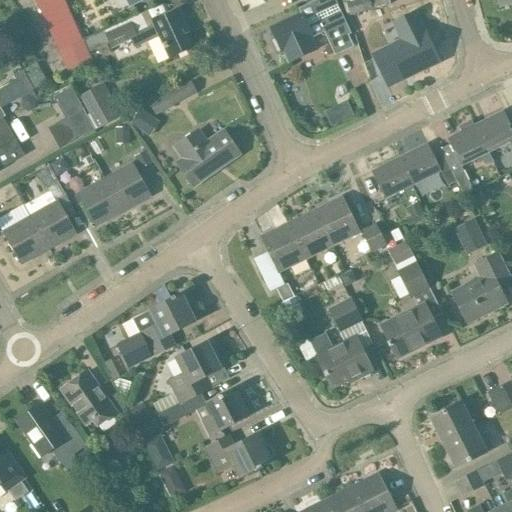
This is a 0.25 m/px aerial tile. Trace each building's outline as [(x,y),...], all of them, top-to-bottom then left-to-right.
[(92,64),(63,0),(35,0),(69,74),(92,64)] [(351,33),(335,0),(314,0),(299,7),(301,13),(270,28),(282,52),(283,52),(288,63),(317,49),(312,38),(324,32),(334,55),(353,46),(348,34),(351,33)] [(371,10),(371,11),(372,11),(369,0),(341,0),(343,4),(346,3),(349,16),(371,10)] [(146,12),(103,32),(109,43),(111,49),(130,40),(134,48),(158,37),(158,38),(168,59),(188,50),(180,31),(184,29),(176,10),(164,15),(151,22),(146,12)] [(425,33),(414,12),(394,22),(405,43),(375,58),(387,83),(438,57),(426,33),(425,33)] [(37,63),(22,71),(33,90),(47,82),(37,63)] [(0,106),(1,108),(33,90),(22,71),(13,76),(16,81),(0,89),(0,106)] [(197,93),(190,81),(165,95),(150,103),(157,115),(197,93)] [(358,86),(368,112),(380,107),(370,81),(358,86)] [(121,117),(104,85),(82,97),(99,129),(121,117)] [(330,126),(352,116),(345,101),(323,111),(330,126)] [(83,108),(73,114),(65,118),(77,140),(95,131),(83,108)] [(159,123),(140,109),(130,124),(149,137),(159,123)] [(475,126),(488,153),(509,143),(511,148),(511,130),(503,112),(475,126)] [(2,119),(0,119),(0,169),(24,156),(2,119)] [(488,153),(475,126),(447,139),(450,145),(441,149),(454,175),(463,171),(461,167),(488,153)] [(130,143),(129,128),(115,129),(116,144),(130,143)] [(239,155),(223,132),(206,144),(197,132),(175,149),(183,160),(176,165),(192,188),(239,155)] [(399,159),(412,186),(440,172),(446,186),(456,181),(444,157),(435,161),(427,145),(399,159)] [(146,150),(134,157),(141,168),(153,162),(146,150)] [(63,157),(52,164),(58,175),(69,168),(63,157)] [(412,186),(399,159),(371,172),(384,200),(412,186)] [(105,180),(123,211),(151,196),(133,164),(105,180)] [(46,166),(33,173),(44,192),(56,185),(46,166)] [(95,227),(123,211),(105,180),(78,195),(95,227)] [(0,205),(17,195),(10,183),(0,189),(0,205)] [(58,202),(56,203),(49,192),(25,206),(31,217),(49,250),(76,235),(58,202)] [(341,198),(314,212),(332,248),(359,234),(341,198)] [(306,261),(332,248),(314,212),(288,225),(305,261),(306,261)] [(49,250),(31,217),(4,232),(22,265),(49,250)] [(487,246),(474,219),(453,229),(466,256),(487,246)] [(386,246),(375,224),(361,231),(371,253),(386,246)] [(305,261),(288,225),(261,238),(267,252),(254,259),(270,292),(284,286),(278,274),(291,268),(295,276),(310,269),(306,261),(305,261)] [(430,290),(406,241),(388,250),(398,271),(397,272),(411,300),(430,290)] [(509,281),(496,254),(474,265),(483,282),(453,297),(467,324),(506,304),(497,287),(509,281)] [(196,322),(182,296),(150,312),(157,326),(118,346),(129,369),(174,346),(169,336),(196,322)] [(372,344),(348,298),(327,309),(345,343),(332,350),(324,334),(309,342),(334,391),(372,371),(361,350),(372,344)] [(440,337),(424,305),(381,327),(397,359),(440,337)] [(153,405),(159,416),(182,404),(202,394),(209,390),(204,378),(219,370),(207,344),(177,359),(184,375),(171,382),(176,393),(153,405)] [(103,394),(88,373),(63,390),(91,431),(112,417),(115,421),(127,413),(114,386),(103,394)] [(511,408),(511,407),(501,386),(487,393),(498,415),(511,408)] [(182,404),(159,416),(153,419),(158,428),(163,425),(164,427),(196,410),(203,424),(201,425),(208,437),(247,417),(233,391),(207,404),(202,394),(182,404)] [(443,445),(474,429),(468,418),(478,413),(472,400),(462,405),(461,404),(430,419),(443,445)] [(41,405),(18,421),(33,444),(30,446),(39,460),(52,451),(61,465),(69,475),(81,467),(74,457),(87,447),(68,420),(57,428),(41,405)] [(480,441),(474,429),(443,445),(456,470),(487,455),(486,454),(497,448),(491,436),(480,441)] [(511,453),(511,432),(503,437),(511,453),(511,452),(511,453)] [(156,470),(173,462),(159,433),(142,441),(156,470)] [(262,448),(256,436),(232,448),(228,439),(205,450),(217,473),(233,465),(240,478),(270,463),(268,460),(271,458),(272,455),(268,448),(265,447),(262,448)] [(511,477),(511,453),(511,452),(511,453),(495,461),(505,481),(511,477)] [(0,463),(0,485),(5,492),(24,478),(9,457),(0,463)] [(185,491),(173,467),(159,474),(171,498),(185,491)] [(484,486),(477,471),(454,482),(461,497),(484,486)] [(378,474),(351,488),(363,511),(394,511),(397,511),(378,474)] [(324,502),(329,511),(363,511),(351,488),(324,502)] [(497,511),(511,511),(511,489),(503,495),(508,505),(497,511)] [(329,511),(324,502),(304,511),(329,511)]
